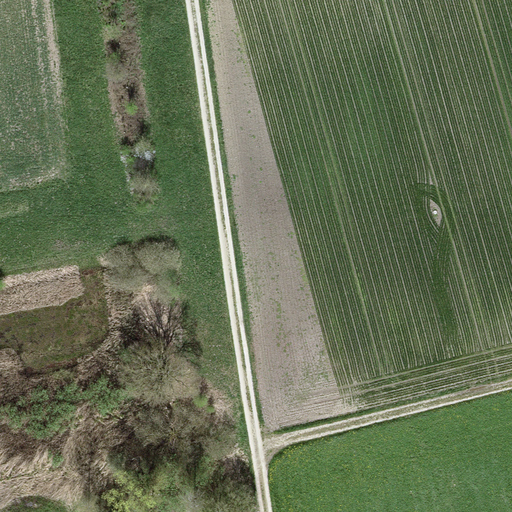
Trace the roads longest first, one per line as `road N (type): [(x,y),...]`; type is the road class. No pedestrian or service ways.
road 1 (track): [(191,0),(264,511)]
road 2 (track): [(511,382),(255,446)]
